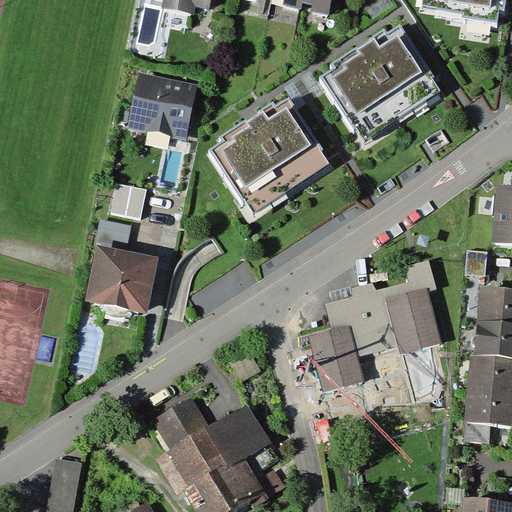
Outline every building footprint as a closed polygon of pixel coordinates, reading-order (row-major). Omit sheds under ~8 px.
[(215,0),(151,0),(148,18),(211,29),(215,0)] [(330,0),(239,0),(327,18),(330,0)] [(504,34),(509,0),(433,0),(430,21),(504,34)] [(447,104),(402,33),(318,85),(363,156),(447,104)] [(193,151),(204,93),(140,80),(129,139),(193,151)] [(250,227),(336,174),(291,103),(206,157),(250,227)] [(165,171),(159,194),(175,198),(180,175),(165,171)] [(511,254),(511,198),(494,197),(489,252),(511,254)] [(84,317),(145,328),(155,269),(95,258),(84,317)] [(438,298),(430,270),(406,277),(408,288),(378,296),(375,289),(352,294),(354,305),(324,312),(331,338),(351,333),(358,364),(397,353),(399,363),(441,351),(427,300),(438,298)] [(474,331),(511,335),(511,301),(477,298),(474,331)] [(511,335),(474,331),(470,365),(511,369),(511,335)] [(351,333),(331,338),(309,344),(320,398),(363,389),(358,364),(351,333)] [(511,369),(470,365),(463,437),(511,441),(511,369)] [(153,421),(171,451),(210,426),(192,397),(153,421)] [(271,442),(247,404),(210,426),(171,451),(156,460),(178,495),(184,491),(196,511),(231,511),(250,501),(255,507),(269,498),(268,497),(257,480),(245,459),(271,442)] [(73,511),(82,464),(56,460),(46,511),(73,511)] [(274,469),(257,480),(268,497),(285,486),(274,469)]
